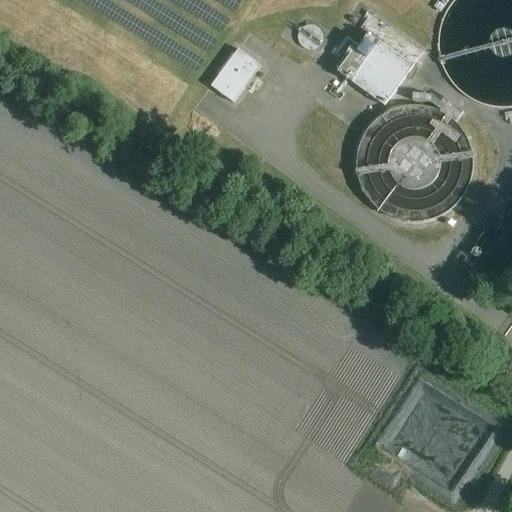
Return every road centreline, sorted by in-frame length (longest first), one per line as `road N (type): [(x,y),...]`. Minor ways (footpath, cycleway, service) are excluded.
road 1 (unknown): [(426,286),(297,192),(272,164),(263,113),(287,56)]
road 2 (unknown): [(511,163),(426,286)]
